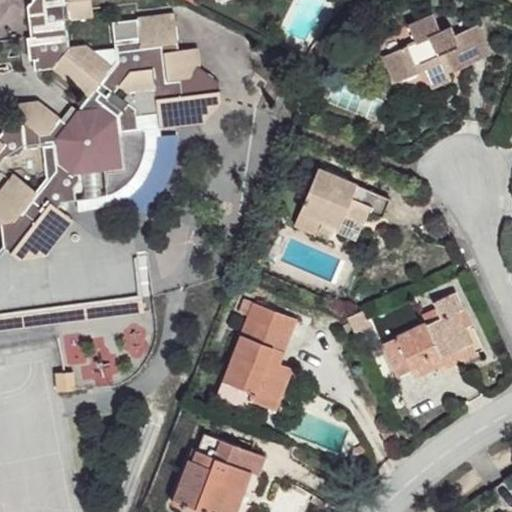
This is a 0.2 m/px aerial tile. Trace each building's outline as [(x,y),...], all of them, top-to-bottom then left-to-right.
[(182,50),(176,13),(139,17),(142,38),(117,42),(119,61),(116,66),(88,45),(71,47),(68,20),(94,17),(92,0),(46,0),(48,13),(31,14),(33,38),(29,38),(32,59),(36,59),(38,70),(54,68),(91,97),(79,111),(68,124),(64,120),(40,101),(20,105),(21,119),(4,121),(5,130),(0,137),(0,168),(8,157),(21,156),(27,148),(45,147),(49,177),(38,191),(16,174),(0,194),(0,219),(4,222),(7,247),(21,259),(47,256),(59,241),(75,220),(59,208),(64,202),(78,200),(76,187),(82,179),(81,174),(126,169),(122,145),(120,131),(140,128),(138,115),(137,109),(116,92),(121,85),(133,96),(158,93),(162,127),(188,125),(196,114),(206,123),(222,101),(219,81),(202,68),(200,49),(182,50)] [(34,0),(29,5),(31,14),(48,13),(46,0),(34,0)] [(492,53),(479,26),(458,36),(453,27),(443,33),(434,15),(412,26),(419,43),(385,58),(390,68),(395,66),(403,81),(421,74),(417,66),(424,63),(427,71),(435,88),(453,79),(447,67),(453,64),(456,71),(492,53)] [(421,74),(427,71),(424,63),(417,66),(421,74)] [(398,83),(403,81),(395,66),(390,68),(398,83)] [(137,109),(138,115),(160,112),(158,93),(133,96),(121,85),(116,92),(137,109)] [(68,124),(79,111),(74,106),(64,120),(68,124)] [(188,125),(206,123),(196,114),(188,125)] [(76,187),(78,200),(133,192),(137,192),(139,191),(142,190),(144,189),(145,188),(147,187),(148,185),(149,184),(151,182),(153,178),(153,177),(154,175),(154,174),(147,127),(140,128),(120,131),(122,145),(126,169),(81,174),(82,179),(76,187)] [(391,199),(320,169),(297,225),(318,233),(323,221),(341,228),(347,213),(367,221),(370,213),(384,219),(391,199)] [(101,241),(75,220),(59,241),(47,256),(21,259),(7,247),(0,263),(0,304),(5,327),(151,293),(137,232),(101,241)] [(0,343),(155,307),(151,293),(5,327),(0,306),(0,343)] [(466,309),(459,293),(436,304),(438,309),(424,315),(429,324),(384,346),(399,377),(414,370),(417,378),(447,364),(450,369),(479,354),(466,327),(459,312),(466,309)] [(299,320),(255,303),(225,379),(258,393),(255,402),(279,410),(290,380),(278,375),(283,364),(299,320)] [(473,324),(466,309),(459,312),(466,327),(473,324)] [(295,369),(283,364),(278,375),(290,380),(295,369)] [(268,459),(208,435),(201,453),(194,450),(175,503),(196,510),(198,505),(215,511),(239,511),(255,472),(262,475),(268,459)]
